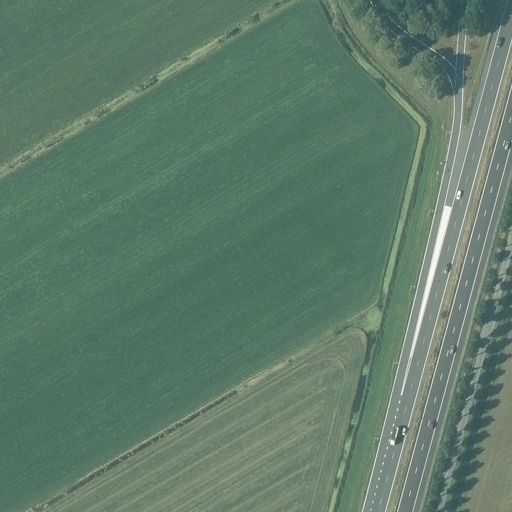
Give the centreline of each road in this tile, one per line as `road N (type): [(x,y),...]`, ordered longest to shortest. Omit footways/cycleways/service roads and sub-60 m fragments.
road 1 (motorway): [(405,511),(511,116)]
road 2 (motorway): [(511,9),(408,396)]
road 3 (motorway): [(459,88),(408,396)]
road 4 (unclassified): [(439,511),(511,241)]
road 5 (motorway): [(408,396),(377,511)]
